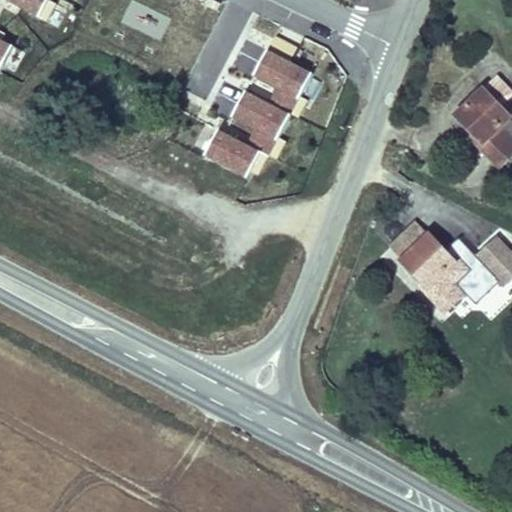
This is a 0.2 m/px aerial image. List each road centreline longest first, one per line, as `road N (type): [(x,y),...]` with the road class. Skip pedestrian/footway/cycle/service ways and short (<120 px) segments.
road 1 (track): [(332,223),(230,217),(0,99)]
road 2 (tertiary): [(399,47),(289,330)]
road 3 (tertiary): [(224,379),(0,265)]
road 4 (tertiary): [(0,294),(218,410)]
road 5 (tertiary): [(467,511),(282,409)]
road 6 (tertiary): [(261,432),(415,511)]
